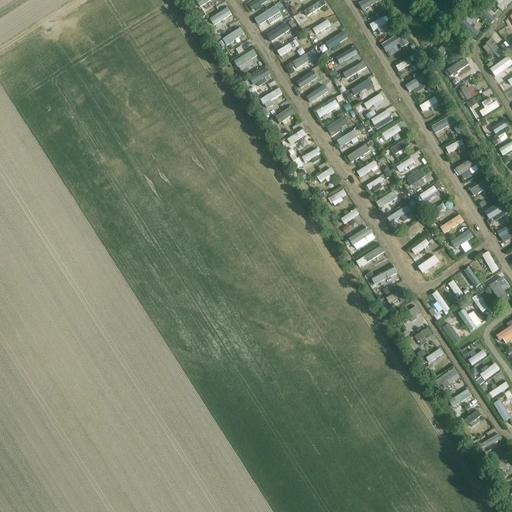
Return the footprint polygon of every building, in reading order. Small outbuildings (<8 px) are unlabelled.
[(252,12),(267,2),(265,0),(257,0),(248,6),(252,12)] [(377,0),(367,0),(358,6),(361,11),(370,5),(373,10),(381,5),(378,1),(378,0),(377,0)] [(316,3),(302,12),(305,17),(319,8),(316,3)] [(477,12),(489,24),(493,20),(481,8),(477,12)] [(486,13),(494,19),(498,15),(490,8),(486,13)] [(227,9),(209,20),(213,25),(220,21),(223,25),(229,20),(227,16),(230,14),(227,9)] [(260,24),(274,15),(271,10),(257,19),(260,24)] [(388,15),(371,26),(374,31),(391,20),(388,15)] [(327,21),(312,30),(315,35),(330,26),(327,21)] [(459,25),(474,39),(478,35),(463,21),(459,25)] [(270,40),(287,29),(285,24),(267,36),(270,40)] [(501,28),(510,40),(511,38),(511,34),(506,25),(501,28)] [(230,42),(243,34),(240,29),(227,38),(230,42)] [(385,52),(405,40),(401,34),(382,46),(385,52)] [(337,37),(326,43),(329,48),(339,42),(337,37)] [(449,39),(437,52),(442,56),(454,44),(449,39)] [(503,55),(490,40),(486,44),(494,54),(492,55),(494,58),(496,57),(498,59),(503,55)] [(292,42),(277,51),(280,56),(290,50),(291,52),(294,50),(293,49),(295,47),(292,42)] [(243,68),(259,60),(256,54),(260,52),(257,45),(236,55),(243,68)] [(352,49),(334,60),(337,65),(355,55),(352,49)] [(289,72),(303,64),(300,59),(287,67),(289,72)] [(465,59),(447,71),(451,77),(454,75),(455,77),(458,75),(456,73),(468,65),(465,59)] [(398,72),(411,64),(408,60),(395,67),(398,72)] [(506,60),(491,71),(494,75),(500,71),(502,74),(508,70),(505,67),(510,64),(506,60)] [(363,63),(343,75),(346,80),(356,74),(358,76),(360,74),(359,72),(366,68),(363,63)] [(262,71),(251,78),(254,83),(260,80),(262,83),(267,80),(265,76),(265,77),(262,71)] [(300,87),(313,79),(309,74),(297,81),(300,87)] [(356,92),(381,80),(377,74),(353,85),(356,92)] [(421,77),(407,87),(411,91),(415,89),(417,92),(424,88),(422,84),(425,82),(421,77)] [(460,89),(467,101),(472,98),(471,98),(476,96),(474,92),(473,93),(470,87),(466,89),(465,86),(460,89)] [(279,89),(260,101),(263,106),(282,95),(279,89)] [(310,103),(323,95),(320,90),(307,98),(310,103)] [(380,95),(363,105),(366,110),(383,99),(380,95)] [(431,99),(419,105),(422,110),(429,106),(431,110),(435,107),(431,99)] [(332,102),(317,112),(320,117),(335,108),(332,102)] [(482,117),(499,107),(496,102),(479,112),(482,117)] [(279,124),(295,114),(291,108),(275,118),(279,124)] [(386,111),(371,121),(374,127),(384,121),(385,123),(388,121),(387,119),(390,117),(386,111)] [(436,133),(454,123),(450,117),(433,127),(436,133)] [(338,120),(327,127),(330,132),(336,128),(337,131),(341,128),(339,126),(341,125),(338,120)] [(495,134),(509,125),(506,120),(492,129),(495,134)] [(396,125),(384,134),(387,138),(388,138),(390,141),(395,138),(393,134),(399,130),(396,125)] [(290,145),(307,134),(304,129),(287,140),(290,145)] [(351,133),(338,141),(341,146),(354,138),(351,133)] [(405,140),(390,150),(394,156),(398,153),(399,156),(403,154),(401,151),(409,146),(405,140)] [(461,140),(445,149),(448,154),(458,149),(459,151),(465,148),(461,140)] [(502,156),(511,150),(511,142),(499,150),(502,156)] [(365,146),(347,158),(351,164),(359,158),(361,160),(364,158),(363,156),(369,152),(365,146)] [(305,163),(320,155),(317,149),(302,158),(305,163)] [(424,162),(431,158),(428,153),(421,157),(424,162)] [(411,159),(396,168),(399,173),(408,168),(409,170),(414,167),(412,165),(414,163),(411,159)] [(474,160),(457,168),(459,173),(470,168),(472,172),(478,169),(476,165),(477,164),(474,160)] [(374,162),(356,173),(360,178),(371,171),(373,173),(377,170),(376,168),(377,167),(374,162)] [(320,183),(334,173),(331,169),(317,178),(320,183)] [(421,173),(407,182),(410,186),(414,184),(416,187),(420,185),(418,181),(424,177),(421,173)] [(380,178),(366,187),(369,191),(372,189),(374,192),(378,189),(377,186),(383,182),(380,178)] [(473,196),(487,187),(484,182),(470,191),(473,196)] [(433,187),(419,196),(423,201),(437,192),(433,187)] [(343,190),(328,200),(331,204),(334,203),(335,206),(342,201),(340,198),(346,195),(343,190)] [(380,208),(394,199),(391,194),(377,203),(380,208)] [(503,201),(499,204),(504,211),(508,208),(503,201)] [(442,204),(428,214),(431,218),(445,209),(442,204)] [(507,216),(499,205),(494,208),(501,219),(507,216)] [(406,207),(387,219),(390,224),(402,216),(404,219),(409,216),(407,214),(410,212),(406,207)] [(346,223),(358,215),(355,210),(343,219),(346,223)] [(455,219),(440,230),(444,234),(458,223),(455,219)] [(500,238),(511,231),(511,224),(497,232),(500,238)] [(413,227),(400,236),(404,241),(411,236),(412,237),(416,234),(415,232),(416,232),(413,227)] [(353,246),(372,234),(368,228),(349,240),(353,246)] [(465,233),(451,243),(454,248),(468,238),(465,233)] [(415,255),(429,245),(425,240),(411,251),(415,255)] [(359,268),(384,253),(380,247),(356,262),(359,268)] [(497,270),(487,253),(482,256),(492,273),(497,270)] [(421,271),(435,261),(432,257),(418,266),(421,271)] [(379,282),(395,274),(393,268),(376,277),(379,282)] [(480,285),(468,268),(463,272),(464,273),(460,276),(469,289),(474,285),(476,288),(480,285)] [(448,285),(457,298),(462,295),(453,281),(448,285)] [(506,301),(494,285),(490,289),(501,304),(506,301)] [(392,302),(406,294),(403,289),(389,298),(392,302)] [(447,308),(438,294),(432,297),(434,300),(432,302),(434,305),(437,304),(442,311),(447,308)] [(472,299),(485,318),(490,314),(476,296),(472,299)] [(459,311),(455,314),(468,331),(474,327),(463,313),(467,310),(462,304),(457,309),(459,311)] [(414,309),(403,316),(406,320),(409,319),(412,322),(417,319),(414,315),(417,313),(414,309)] [(440,325),(452,342),(457,338),(445,322),(440,325)] [(511,325),(496,337),(499,342),(503,338),(506,342),(510,338),(509,335),(511,332),(511,325)] [(427,329),(414,337),(417,343),(418,342),(421,346),(427,343),(424,338),(431,334),(427,329)] [(429,364),(442,354),(439,350),(426,359),(429,364)] [(470,367),(484,358),(481,353),(467,362),(470,367)] [(483,381),(497,371),(494,367),(489,370),(487,368),(482,371),(484,374),(480,377),(483,381)] [(443,384),(457,374),(454,369),(440,379),(443,384)] [(492,399),(508,388),(505,383),(497,389),(495,385),(491,388),(493,391),(489,394),(492,399)] [(466,392),(454,400),(456,405),(460,403),(463,407),(469,403),(467,399),(469,397),(466,392)] [(493,405),(504,423),(510,419),(499,401),(493,405)] [(477,411),(465,420),(469,425),(472,428),(480,422),(478,419),(481,416),(477,411)] [(499,434),(477,447),(480,452),(486,448),(488,452),(496,447),(494,444),(501,439),(499,434)] [(492,466),(503,480),(507,476),(497,463),(492,466)]
